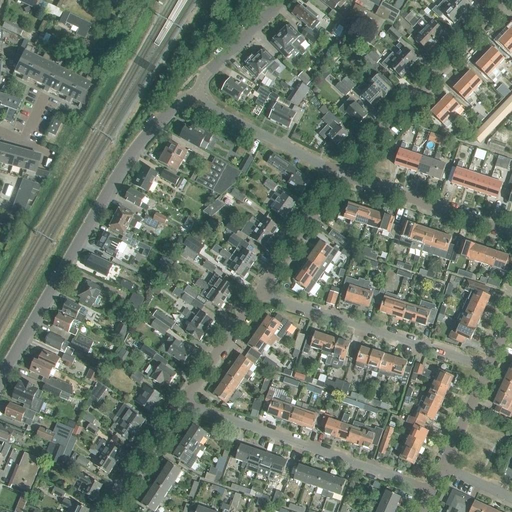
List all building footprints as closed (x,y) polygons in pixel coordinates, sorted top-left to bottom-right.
[(59,10),(41,2),(41,0),(15,0),(36,10),(47,15),(48,14),(55,17),(59,10)] [(318,0),(327,7),(336,10),(338,7),(341,9),(348,0),(347,0),(318,0)] [(403,0),(398,0),(394,8),(401,12),(407,2),(403,0)] [(435,7),(431,11),(439,18),(443,14),(454,25),(463,16),(451,4),(446,0),(444,0),(437,8),(435,7)] [(446,0),(451,4),(463,16),(472,7),(464,0),(446,0)] [(384,2),(376,16),(394,25),(401,12),(394,8),(384,2)] [(305,10),(300,6),(293,15),(313,31),(320,23),(316,19),(318,16),(308,7),(305,10)] [(346,21),(375,39),(385,22),(356,6),(346,21)] [(405,20),(409,16),(403,11),(400,16),(405,20)] [(64,12),(59,23),(67,27),(68,26),(77,30),(75,35),(83,39),(90,25),(64,12)] [(405,20),(409,24),(417,16),(412,12),(409,16),(405,20)] [(417,16),(409,24),(414,28),(417,24),(421,20),(417,16)] [(3,20),(0,26),(0,28),(17,37),(21,29),(3,20)] [(353,27),(343,20),(339,25),(350,32),(353,27)] [(423,30),(437,43),(446,33),(433,21),(429,26),(424,21),(422,20),(421,20),(417,24),(423,30)] [(284,31),(281,34),(299,53),(301,56),(305,52),(296,42),(300,38),(293,31),(294,29),(290,25),(288,27),(286,27),(284,29),(284,31)] [(350,32),(339,25),(332,36),(343,43),(350,32)] [(388,33),(389,35),(398,43),(403,38),(393,28),(388,33)] [(320,38),(313,33),(306,29),(302,36),(309,41),(310,44),(314,47),(320,38)] [(428,52),(437,43),(423,30),(419,34),(420,35),(415,40),(428,52)] [(41,31),(36,42),(40,44),(46,34),(41,31)] [(299,53),(281,34),(277,37),(275,37),(273,40),(272,42),(271,43),(275,48),(276,47),(287,58),(289,58),(292,55),(294,57),(299,53)] [(511,38),(507,34),(498,42),(510,54),(511,55),(511,38)] [(24,40),(19,49),(24,51),(26,46),(28,42),(24,40)] [(397,58),(411,71),(419,62),(400,44),(397,47),(403,52),(397,58)] [(27,78),(36,83),(49,57),(44,55),(41,61),(29,55),(32,49),(26,46),(24,51),(13,74),(14,72),(21,75),(19,79),(25,82),(27,78)] [(255,59),(272,76),(276,79),(279,74),(276,72),(274,73),(271,70),(272,69),(270,67),(275,62),(268,55),(269,54),(265,49),(255,59)] [(485,57),(496,69),(503,75),(506,71),(500,65),(505,60),(493,49),(485,57)] [(372,52),(368,56),(377,64),(381,60),(372,52)] [(375,72),(380,67),(367,56),(362,61),(372,70),(372,69),(373,70),(375,72)] [(49,57),(36,83),(45,87),(43,91),(47,93),(49,89),(58,93),(70,67),(65,65),(62,71),(50,66),(54,59),(49,57)] [(476,66),(488,77),(494,84),(497,80),(492,73),(496,69),(485,57),(476,66)] [(402,80),(411,71),(397,58),(389,67),(402,80)] [(75,62),(81,67),(84,64),(78,59),(75,62)] [(276,79),(272,76),(255,59),(245,68),(250,73),(251,72),(258,79),(262,81),(264,77),(274,83),(276,79)] [(70,67),(58,93),(67,97),(65,101),(69,103),(70,99),(80,104),(78,107),(78,108),(80,104),(84,106),(93,86),(89,85),(93,78),(87,75),(84,82),(72,76),(75,70),(70,67)] [(383,97),(384,98),(394,89),(375,72),(373,70),(369,75),(376,81),(371,86),(383,97)] [(297,77),(305,85),(311,80),(303,71),(297,77)] [(482,84),(470,72),(462,81),(474,92),(480,99),(483,95),(478,88),(482,84)] [(340,82),(350,92),(356,87),(345,77),(343,79),(340,82)] [(238,103),(243,94),(247,97),(251,91),(241,84),(239,86),(231,80),(222,92),(238,103)] [(453,90),(465,101),(472,107),(475,104),(469,97),(474,92),(462,81),(453,90)] [(345,97),(350,92),(340,82),(335,87),(345,97)] [(383,97),(371,86),(367,82),(363,87),(367,90),(362,96),(374,107),(383,97)] [(310,90),(301,85),(297,91),(306,97),(310,90)] [(502,85),(496,91),(500,95),(504,99),(510,92),(502,85)] [(261,95),(255,103),(263,108),(271,95),(260,88),(257,93),(261,95)] [(298,108),(306,97),(297,91),(294,97),(292,96),(288,102),(298,108)] [(0,93),(0,103),(2,104),(1,106),(9,110),(4,122),(11,125),(21,101),(0,93)] [(269,99),(276,103),(279,97),(273,94),(269,99)] [(464,111),(460,107),(448,96),(439,105),(451,116),(456,121),(457,122),(461,119),(458,116),(464,111)] [(511,96),(473,137),(480,144),(511,110),(511,96)] [(340,111),(345,116),(347,114),(359,125),(368,116),(356,104),(356,103),(351,99),(340,111)] [(299,123),(305,111),(299,109),(296,114),(277,104),(269,119),(289,129),(293,121),(299,123)] [(456,121),(451,116),(439,105),(431,114),(443,125),(449,131),(452,128),(451,126),(456,121)] [(323,112),(329,119),(334,114),(327,108),(323,112)] [(48,134),(55,137),(60,124),(54,121),(48,134)] [(333,131),(328,137),(337,146),(348,135),(334,122),(329,127),(333,131)] [(196,127),(194,129),(192,133),(184,128),(179,138),(200,149),(203,143),(208,146),(213,136),(196,127)] [(410,134),(407,131),(402,136),(405,139),(410,134)] [(450,140),(442,138),(440,145),(447,148),(450,140)] [(489,140),(488,146),(502,151),(504,145),(489,140)] [(395,166),(406,170),(412,154),(414,148),(407,145),(407,143),(403,142),(395,166)] [(188,152),(179,148),(170,143),(165,153),(183,162),(188,152)] [(414,146),(414,148),(412,154),(406,170),(418,174),(423,158),(417,156),(419,147),(414,146)] [(16,150),(5,147),(0,163),(12,167),(16,150)] [(240,148),(237,154),(244,157),(247,151),(240,148)] [(426,149),(423,158),(418,174),(429,177),(435,162),(428,160),(430,151),(426,149)] [(28,153),(16,150),(12,167),(23,170),(28,153)] [(40,157),(28,153),(23,170),(35,173),(40,157)] [(160,163),(168,168),(177,172),(183,162),(165,153),(160,163)] [(435,162),(429,177),(441,181),(446,166),(440,163),(441,155),(437,153),(435,162)] [(289,183),(303,194),(310,183),(301,176),(302,174),(274,154),(268,163),(291,180),(289,183)] [(247,155),(238,171),(244,175),(253,159),(247,155)] [(499,157),(495,167),(507,171),(510,160),(499,157)] [(459,161),(452,185),(463,189),(469,173),(462,171),(464,162),(459,161)] [(471,165),(469,173),(463,189),(475,192),(480,177),(482,170),(475,168),(476,166),(471,165)] [(206,176),(201,186),(221,197),(236,184),(241,173),(227,166),(221,178),(209,171),(206,176)] [(133,186),(146,193),(156,174),(145,168),(139,179),(138,178),(133,186)] [(483,168),(482,170),(480,177),(475,192),(486,196),(491,180),(493,174),(487,172),(487,170),(483,168)] [(191,181),(196,183),(201,173),(196,170),(191,181)] [(161,179),(176,186),(179,179),(164,171),(161,179)] [(196,184),(201,186),(206,176),(202,174),(196,184)] [(491,180),(486,196),(498,200),(503,184),(497,182),(498,175),(493,174),(491,180)] [(34,184),(23,180),(20,186),(32,190),(34,184)] [(264,185),(273,192),(277,186),(268,180),(264,185)] [(30,196),(32,190),(20,186),(18,191),(30,196)] [(231,195),(242,203),(246,198),(234,190),(231,195)] [(18,191),(17,196),(28,201),(32,202),(35,197),(30,196),(18,191)] [(143,204),(146,199),(131,191),(125,201),(147,213),(150,208),(143,204)] [(269,200),(276,206),(272,211),(285,220),(296,203),(284,195),(281,198),(274,193),(269,200)] [(17,196),(15,202),(26,206),(28,201),(17,196)] [(210,218),(224,205),(217,201),(203,213),(210,218)] [(26,206),(15,202),(13,207),(24,212),(26,206)] [(338,217),(344,219),(351,221),(350,225),(354,227),(356,223),(361,208),(349,204),(347,210),(343,209),(338,217)] [(24,212),(13,207),(10,213),(22,218),(24,212)] [(121,208),(115,219),(129,226),(135,229),(138,223),(139,224),(142,219),(121,208)] [(372,212),(361,208),(356,223),(367,227),(372,212)] [(383,216),(372,212),(367,227),(373,229),(372,234),(377,235),(378,230),(383,216)] [(154,220),(154,221),(160,224),(166,227),(166,226),(166,225),(169,220),(157,214),(154,220)] [(144,220),(142,223),(156,230),(160,224),(154,221),(154,220),(146,216),(144,220)] [(191,229),(196,220),(189,216),(184,226),(191,229)] [(246,221),(272,238),(279,228),(265,219),(261,225),(256,221),(256,220),(249,216),(246,221)] [(378,230),(389,234),(388,238),(394,240),(393,244),(399,227),(393,225),(395,220),(383,216),(378,230)] [(115,219),(110,230),(124,237),(123,240),(121,242),(123,244),(128,246),(136,250),(138,248),(140,244),(131,239),(133,236),(126,232),(129,226),(115,219)] [(220,226),(213,221),(210,226),(217,231),(220,226)] [(265,248),(272,238),(246,221),(249,223),(242,233),(265,248)] [(406,223),(404,229),(399,227),(393,244),(399,246),(399,244),(405,246),(405,247),(410,249),(411,249),(413,242),(418,227),(406,223)] [(226,229),(236,236),(239,231),(229,224),(226,229)] [(418,227),(413,242),(411,249),(422,252),(424,246),(429,231),(418,227)] [(328,236),(346,248),(349,242),(332,230),(328,236)] [(429,231),(424,246),(422,252),(433,256),(440,234),(429,231)] [(105,234),(97,248),(107,253),(106,255),(116,260),(119,253),(124,256),(128,246),(123,244),(121,242),(105,234)] [(450,262),(455,247),(450,245),(452,238),(440,234),(433,256),(440,258),(441,257),(445,258),(444,260),(450,262)] [(233,257),(237,261),(250,270),(257,259),(243,249),(246,244),(232,235),(229,240),(239,248),(233,257)] [(198,247),(201,243),(188,236),(184,245),(199,255),(203,250),(198,247)] [(175,248),(180,250),(185,240),(180,238),(175,248)] [(321,242),(314,252),(327,261),(331,264),(340,251),(334,248),(333,250),(321,242)] [(470,260),(475,246),(463,242),(461,249),(455,247),(450,262),(456,264),(459,257),(470,260)] [(147,255),(150,247),(143,244),(143,245),(140,244),(138,248),(143,250),(142,252),(147,255)] [(354,248),(348,244),(346,248),(351,252),(354,248)] [(470,260),(482,264),(486,249),(475,246),(470,260)] [(369,258),(371,254),(372,250),(365,248),(363,251),(362,256),(369,258)] [(493,268),(495,262),(498,253),(486,249),(482,264),(493,268)] [(228,254),(223,250),(220,255),(225,259),(227,257),(226,256),(228,254)] [(350,255),(343,250),(341,254),(349,260),(350,255)] [(327,261),(314,252),(307,261),(320,270),(327,261)] [(509,257),(498,253),(495,262),(493,268),(508,272),(510,266),(507,265),(509,257)] [(86,269),(91,271),(102,276),(105,269),(111,272),(114,267),(108,264),(108,265),(92,257),(86,269)] [(243,280),(250,270),(237,261),(233,257),(229,262),(227,261),(223,266),(243,280)] [(313,280),(320,270),(307,261),(300,271),(313,280)] [(216,269),(206,262),(203,267),(213,274),(216,269)] [(317,283),(313,280),(300,271),(293,281),(306,290),(310,284),(314,287),(317,283)] [(157,273),(154,279),(163,283),(166,278),(160,275),(157,273)] [(353,305),(357,306),(365,282),(365,281),(359,279),(358,282),(346,278),(341,296),(346,298),(344,302),(346,302),(345,305),(352,307),(353,305)] [(487,285),(499,289),(501,282),(489,278),(488,280),(489,280),(487,285)] [(214,290),(227,299),(228,299),(229,300),(234,292),(233,292),(235,289),(221,279),(214,290)] [(204,284),(199,280),(195,286),(199,288),(201,286),(202,287),(204,284)] [(79,297),(81,298),(78,302),(91,309),(93,304),(94,305),(100,294),(108,299),(111,294),(102,290),(102,289),(88,281),(85,287),(84,286),(79,297)] [(119,287),(130,292),(133,286),(121,281),(119,287)] [(466,300),(472,303),(471,303),(485,309),(490,298),(486,296),(488,288),(467,281),(464,287),(465,288),(464,291),(469,293),(466,300)] [(370,283),(365,282),(357,306),(362,307),(361,309),(368,312),(369,309),(369,310),(371,303),(376,305),(380,292),(369,288),(370,283)] [(205,292),(209,287),(204,284),(202,287),(201,286),(199,288),(205,292)] [(156,286),(151,293),(158,297),(162,290),(156,286)] [(195,300),(199,294),(188,287),(184,293),(195,300)] [(220,310),(227,299),(214,290),(209,287),(205,292),(210,296),(207,301),(220,310)] [(392,317),(397,302),(398,297),(387,293),(387,291),(381,289),(380,292),(376,305),(382,307),(380,313),(392,317)] [(132,293),(123,312),(135,317),(144,298),(132,293)] [(179,300),(188,306),(192,300),(184,294),(179,300)] [(392,317),(403,320),(408,306),(402,304),(404,296),(399,295),(398,297),(397,302),(392,317)] [(83,324),(83,323),(89,312),(68,302),(68,303),(66,303),(64,307),(65,308),(63,312),(76,319),(75,320),(83,324)] [(480,320),(485,309),(471,303),(467,314),(480,320)] [(419,309),(408,306),(403,320),(415,324),(419,309)] [(194,323),(207,332),(215,321),(201,312),(197,318),(186,309),(182,314),(186,317),(194,323)] [(432,309),(431,313),(419,309),(415,324),(426,327),(428,323),(433,325),(437,311),(432,309)] [(153,317),(172,330),(176,325),(157,312),(153,317)] [(475,331),(480,320),(467,314),(463,312),(460,318),(460,319),(458,323),(462,324),(475,331)] [(59,315),(54,327),(76,337),(81,326),(59,315)] [(280,340),(281,340),(291,325),(278,316),(275,321),(269,317),(262,327),(275,336),(280,340)] [(200,343),(207,332),(194,323),(186,317),(181,324),(184,332),(186,333),(200,343)] [(164,338),(166,335),(169,329),(156,320),(150,329),(164,338)] [(462,324),(458,323),(457,322),(449,339),(464,345),(466,340),(470,342),(475,331),(462,324)] [(128,328),(118,324),(113,336),(122,340),(128,328)] [(280,340),(275,336),(262,327),(255,337),(268,346),(270,348),(275,342),(277,344),(280,340)] [(295,350),(294,350),(296,351),(300,352),(300,351),(305,336),(299,334),(294,349),(295,350)] [(309,355),(311,348),(319,351),(318,355),(321,356),(321,355),(327,338),(315,334),(314,339),(308,337),(303,353),(309,355)] [(46,345),(72,357),(74,352),(67,348),(66,351),(62,348),(65,341),(51,335),(46,345)] [(78,335),(76,341),(91,348),(94,343),(78,335)] [(186,348),(171,337),(161,352),(168,356),(169,355),(184,365),(192,355),(185,350),(186,348)] [(261,356),(268,346),(255,337),(248,347),(251,349),(248,354),(258,361),(261,356)] [(333,359),(333,358),(334,356),(339,341),(327,338),(323,352),(321,355),(328,357),(325,365),(330,367),(333,359)] [(76,341),(73,340),(70,346),(89,355),(91,348),(76,341)] [(330,367),(340,370),(343,369),(350,345),(339,341),(334,356),(333,358),(330,367)] [(139,354),(152,362),(156,357),(143,348),(139,354)] [(123,349),(116,358),(120,362),(127,352),(123,349)] [(369,367),(373,352),(362,349),(356,367),(368,371),(369,367)] [(44,352),(39,362),(43,364),(54,369),(56,370),(60,360),(44,352)] [(373,352),(369,367),(368,371),(379,375),(380,371),(385,356),(373,352)] [(252,374),(249,372),(254,365),(255,366),(258,361),(248,354),(244,359),(241,356),(234,367),(247,376),(249,377),(252,374)] [(65,356),(62,361),(73,366),(75,361),(65,356)] [(385,356),(380,371),(378,378),(382,380),(383,377),(390,379),(390,378),(396,360),(385,356)] [(266,358),(262,364),(273,371),(277,366),(266,358)] [(408,363),(396,360),(390,378),(402,382),(402,386),(406,387),(412,368),(407,367),(408,363)] [(35,361),(30,372),(48,381),(54,369),(43,364),(35,361)] [(96,369),(101,371),(104,364),(99,362),(96,369)] [(165,382),(170,386),(177,376),(162,365),(159,370),(155,368),(148,377),(162,387),(165,382)] [(435,383),(449,389),(451,383),(454,384),(457,375),(447,372),(446,374),(440,372),(437,377),(431,375),(426,373),(427,371),(424,370),(425,368),(417,365),(414,374),(418,376),(435,383)] [(247,376),(234,367),(227,376),(240,385),(247,376)] [(91,368),(86,379),(95,383),(100,372),(91,368)] [(129,378),(139,385),(143,379),(133,372),(129,378)] [(303,375),(302,380),(312,384),(314,379),(303,375)] [(242,396),(236,391),(240,385),(227,376),(220,386),(233,395),(239,399),(242,396)] [(284,378),(282,383),(291,386),(293,381),(284,378)] [(70,396),(72,397),(72,387),(57,380),(56,381),(51,379),(47,386),(70,396)] [(334,386),(325,382),(323,388),(341,394),(344,383),(336,380),(334,386)] [(98,381),(88,398),(95,403),(106,387),(98,381)] [(511,399),(511,385),(505,382),(499,393),(511,399)] [(45,402),(39,400),(42,393),(37,391),(38,390),(32,388),(33,387),(26,384),(26,385),(20,383),(13,399),(25,404),(23,408),(39,415),(45,402)] [(344,383),(341,394),(347,396),(350,385),(344,383)] [(435,383),(430,394),(444,400),(449,389),(435,383)] [(70,396),(45,385),(42,391),(68,402),(70,396)] [(239,399),(233,395),(220,386),(213,396),(226,405),(228,402),(233,405),(235,403),(237,404),(239,399)] [(267,388),(262,387),(260,393),(258,392),(255,396),(263,401),(267,388)] [(136,402),(151,413),(162,397),(150,388),(149,390),(146,388),(136,402)] [(315,389),(314,394),(322,397),(324,392),(315,389)] [(285,405),(287,398),(269,391),(264,408),(270,410),(268,415),(280,420),(285,405)] [(361,392),(360,394),(358,400),(366,402),(367,397),(365,396),(366,394),(361,392)] [(511,399),(499,393),(494,405),(497,406),(494,412),(510,419),(511,415),(511,399)] [(421,403),(425,405),(439,411),(444,400),(430,394),(427,400),(423,398),(421,403)] [(341,397),(339,403),(348,406),(350,400),(341,397)] [(287,398),(285,405),(280,420),(291,424),(296,409),(291,407),(293,400),(287,398)] [(350,400),(348,406),(356,408),(358,403),(350,400)] [(254,401),(253,406),(260,409),(262,404),(259,403),(259,402),(254,401)] [(390,405),(382,402),(380,407),(389,410),(390,405)] [(419,408),(422,410),(420,416),(413,413),(411,418),(425,425),(427,420),(434,422),(439,411),(425,405),(421,403),(419,408)] [(35,415),(27,411),(11,405),(6,417),(30,427),(35,415)] [(302,428),(307,413),(308,409),(309,407),(304,405),(301,411),(296,409),(291,424),(302,428)] [(365,405),(363,411),(370,413),(372,408),(365,405)] [(118,418),(138,432),(145,422),(132,413),(133,412),(126,406),(118,418)] [(372,408),(370,413),(379,416),(380,411),(372,408)] [(307,413),(302,428),(314,432),(316,426),(321,428),(326,414),(319,412),(317,416),(311,414),(312,410),(308,409),(307,413)] [(82,417),(93,424),(97,418),(86,411),(82,417)] [(336,439),(343,421),(326,414),(321,428),(327,430),(325,435),(336,439)] [(336,439),(348,443),(353,429),(347,427),(350,417),(345,415),(343,421),(336,439)] [(410,438),(424,444),(429,433),(422,430),(425,425),(411,418),(409,417),(406,423),(411,425),(408,431),(412,433),(410,438)] [(117,434),(130,443),(138,432),(121,420),(117,425),(121,428),(117,434)] [(67,427),(74,430),(76,424),(69,421),(67,427)] [(13,439),(12,438),(12,437),(22,441),(24,435),(0,425),(0,438),(2,440),(1,442),(2,443),(9,445),(10,444),(11,445),(12,445),(12,444),(13,443),(14,442),(14,441),(14,440),(14,439),(13,439)] [(67,449),(74,430),(59,425),(52,443),(67,449)] [(99,432),(89,425),(85,431),(95,437),(99,432)] [(194,426),(187,436),(200,445),(207,434),(194,426)] [(364,433),(359,447),(370,451),(372,445),(378,447),(383,430),(375,428),(375,430),(366,427),(364,433)] [(42,439),(50,442),(53,435),(37,429),(34,436),(42,439)] [(364,433),(353,429),(348,443),(359,447),(364,433)] [(200,445),(187,436),(180,447),(197,457),(200,451),(203,453),(206,449),(200,445)] [(397,445),(419,455),(424,444),(410,438),(405,448),(398,445),(397,445)] [(385,455),(390,442),(384,439),(379,453),(385,455)] [(99,447),(96,451),(98,452),(100,454),(103,456),(116,464),(123,454),(103,441),(99,447)] [(2,443),(1,446),(0,445),(0,454),(5,456),(10,446),(2,443)] [(414,466),(419,455),(397,445),(395,451),(402,454),(400,460),(414,466)] [(65,449),(56,446),(50,462),(59,466),(65,449)] [(248,465),(253,450),(241,446),(236,460),(244,463),(242,468),(246,469),(248,465)] [(197,457),(180,447),(173,457),(186,466),(189,461),(195,465),(199,459),(197,457)] [(92,448),(89,452),(96,456),(98,452),(96,451),(92,448)] [(259,469),(264,454),(253,450),(248,465),(259,469)] [(80,465),(85,468),(88,462),(74,453),(70,459),(80,465)] [(25,454),(12,486),(30,493),(43,461),(25,454)] [(99,460),(95,466),(109,475),(116,464),(103,456),(100,454),(97,458),(99,460)] [(271,473),(276,458),(264,454),(259,469),(271,473)] [(65,455),(61,461),(77,470),(80,465),(70,459),(65,455)] [(287,462),(276,458),(271,473),(282,477),(287,462)] [(169,464),(162,475),(175,483),(182,472),(169,464)] [(294,481),(306,485),(311,470),(299,466),(294,481)] [(306,485),(317,489),(323,474),(311,470),(306,485)] [(221,474),(217,472),(216,477),(207,474),(205,480),(218,484),(221,474)] [(327,499),(329,493),(334,478),(323,474),(317,489),(324,491),(322,497),(327,499)] [(90,498),(88,500),(94,503),(103,486),(91,480),(91,481),(80,475),(77,480),(83,483),(78,491),(90,498)] [(162,475),(156,485),(168,493),(175,483),(162,475)] [(346,483),(334,478),(329,493),(327,499),(332,501),(334,495),(341,497),(346,483)] [(156,485),(149,495),(162,503),(168,493),(156,485)] [(239,491),(249,495),(251,491),(240,487),(239,491)] [(54,490),(51,495),(62,500),(64,495),(54,490)] [(249,495),(261,499),(263,495),(251,491),(249,495)] [(458,511),(455,496),(454,491),(447,506),(450,507),(447,511),(458,511)] [(470,511),(474,504),(475,502),(476,501),(454,491),(455,496),(458,511),(470,511)] [(279,505),(283,494),(277,492),(273,503),(279,505)] [(386,492),(381,504),(396,510),(401,499),(386,492)] [(29,497),(23,494),(15,511),(23,511),(26,504),(29,497)] [(236,494),(231,507),(237,509),(241,496),(236,494)] [(155,511),(162,503),(149,495),(142,505),(152,511),(155,511)] [(256,506),(264,508),(266,503),(258,500),(256,506)] [(68,511),(89,511),(90,511),(78,505),(78,506),(73,504),(67,501),(64,506),(70,509),(68,511)] [(484,511),(487,507),(475,502),(474,504),(470,511),(484,511)]
